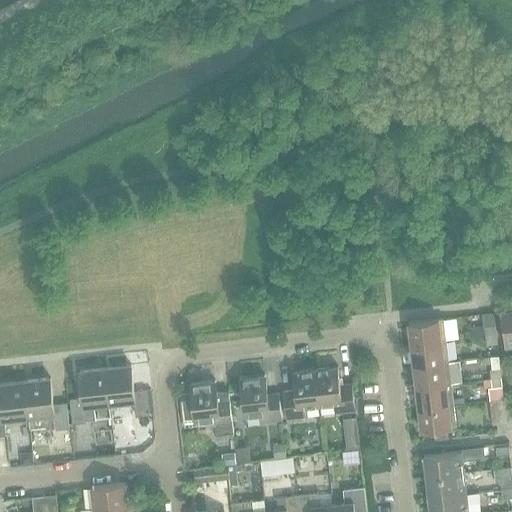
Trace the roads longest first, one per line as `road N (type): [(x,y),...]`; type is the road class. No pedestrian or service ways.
road 1 (residential): [(403,511),(385,354),(362,335),(171,356),(156,381),(167,461)]
road 2 (residential): [(167,461),(0,479)]
